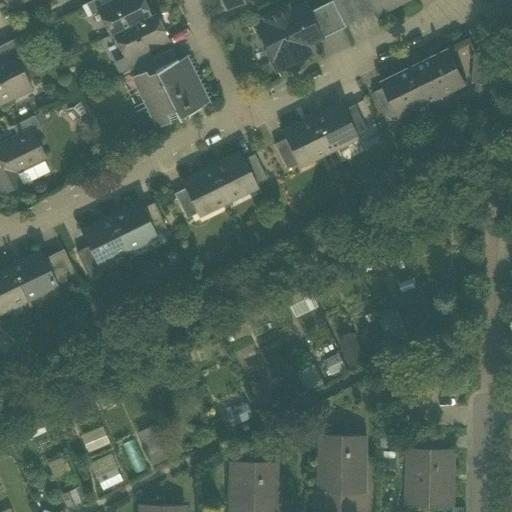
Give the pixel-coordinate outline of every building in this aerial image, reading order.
[(91,0),(86,3),(91,15),(98,11),(97,10),(102,8),(97,0),(91,0)] [(109,35),(112,34),(149,15),(141,0),(118,0),(102,8),(97,10),(98,11),(109,35)] [(97,0),(102,8),(118,0),(97,0)] [(318,40),(345,27),(331,0),(308,12),(320,37),(318,38),(318,40)] [(370,0),(331,0),(345,27),(376,12),(370,0)] [(370,0),(376,12),(377,14),(405,0),(370,0)] [(255,28),(276,70),(309,54),(305,45),(318,38),(320,37),(308,12),(304,4),(288,12),(286,6),(263,17),(266,23),(255,28)] [(154,13),(149,15),(112,34),(124,57),(124,58),(144,48),(166,37),(154,13)] [(0,45),(0,58),(11,53),(12,55),(29,46),(23,34),(0,45)] [(123,72),(136,65),(149,59),(144,48),(124,58),(124,57),(117,60),(123,72)] [(170,48),(149,59),(136,65),(141,77),(145,75),(176,60),(170,48)] [(412,66),(410,67),(428,103),(430,103),(429,100),(464,83),(465,85),(466,84),(448,48),(447,49),(447,50),(413,67),(412,66)] [(472,82),(484,83),(487,53),(475,52),(472,82)] [(0,101),(28,88),(12,55),(11,53),(0,58),(0,101)] [(194,75),(196,74),(187,57),(177,62),(173,64),(175,67),(176,66),(181,69),(182,70),(187,68),(188,70),(192,78),(195,77),(194,75)] [(176,118),(177,120),(179,119),(178,117),(176,113),(184,109),(186,113),(187,115),(200,108),(199,107),(204,105),(203,101),(199,92),(202,91),(203,92),(204,91),(196,74),(194,75),(195,77),(192,78),(188,70),(187,68),(182,70),(181,69),(176,66),(175,67),(173,64),(177,62),(176,60),(145,75),(141,77),(142,77),(132,82),(141,100),(142,100),(142,98),(148,95),(158,117),(161,115),(161,116),(166,114),(166,113),(172,110),(176,118)] [(427,104),(428,103),(410,67),(409,67),(410,69),(398,75),(397,74),(383,81),(383,80),(381,81),(385,87),(398,114),(400,117),(401,117),(399,113),(426,100),(427,104)] [(141,77),(145,75),(144,71),(130,78),(132,82),(142,77),(141,77)] [(374,93),(387,119),(398,114),(385,87),(374,93)] [(203,101),(204,105),(209,102),(204,91),(203,92),(202,91),(199,92),(203,101)] [(142,100),(141,100),(155,129),(176,118),(172,110),(166,113),(166,114),(161,116),(161,115),(158,117),(148,95),(142,98),(142,100)] [(321,113),(311,118),(326,150),(356,135),(344,111),(340,102),(320,112),(321,113)] [(344,111),(356,135),(367,130),(355,105),(344,111)] [(176,113),(178,117),(186,113),(184,109),(176,113)] [(12,126),(17,137),(29,131),(30,132),(39,127),(34,116),(12,126)] [(297,164),(326,150),(311,118),(301,123),(300,122),(281,132),(286,142),(297,164)] [(0,188),(1,191),(21,181),(16,172),(43,159),(30,132),(29,131),(17,137),(0,145),(0,188)] [(274,148),(285,170),(297,164),(286,142),(274,148)] [(220,162),(210,167),(226,199),(255,185),(244,163),(239,152),(220,162)] [(244,163),(255,185),(266,180),(255,157),(244,163)] [(47,168),(43,159),(16,172),(21,181),(24,182),(46,171),(47,168)] [(196,214),(226,199),(210,167),(200,172),(200,171),(180,181),(184,189),(196,214)] [(173,195),(185,219),(196,214),(184,189),(173,195)] [(110,214),(109,215),(127,252),(128,251),(127,248),(153,235),(155,238),(157,237),(155,234),(142,209),(142,208),(139,201),(137,201),(138,202),(119,211),(120,212),(111,216),(110,214)] [(142,209),(155,234),(166,229),(154,203),(142,208),(142,209)] [(125,253),(127,252),(109,215),(108,216),(109,217),(100,222),(100,221),(81,230),(81,229),(79,230),(87,247),(97,267),(99,266),(98,262),(124,250),(125,253)] [(76,252),(89,277),(99,272),(97,267),(87,247),(76,252)] [(42,259),(55,286),(75,276),(62,250),(42,259)] [(20,262),(10,267),(25,298),(27,302),(29,301),(27,298),(52,285),(54,289),(56,288),(55,286),(42,259),(39,253),(38,252),(20,261),(20,262)] [(0,309),(25,298),(10,267),(0,271),(0,309)] [(27,298),(29,301),(54,289),(52,285),(27,298)] [(306,288),(287,298),(296,315),(315,306),(306,288)] [(348,363),(361,358),(353,333),(340,337),(348,363)] [(88,450),(109,442),(102,424),(81,432),(88,450)] [(337,490),(360,491),(361,460),(364,460),(365,435),(319,434),(318,463),(328,463),(328,489),(328,490),(337,490)] [(400,449),(406,449),(406,447),(426,447),(426,436),(401,436),(400,449)] [(414,505),(448,506),(448,474),(453,474),(453,448),(426,447),(406,447),(406,449),(405,476),(414,476),(414,505)] [(102,488),(122,480),(110,452),(90,460),(102,488)] [(53,474),(68,468),(64,456),(48,462),(53,474)] [(269,511),(270,487),(273,487),(273,460),(229,459),(229,488),(236,489),(235,511),(269,511)] [(312,511),(336,511),(337,490),(328,490),(328,489),(313,489),(312,511)]
